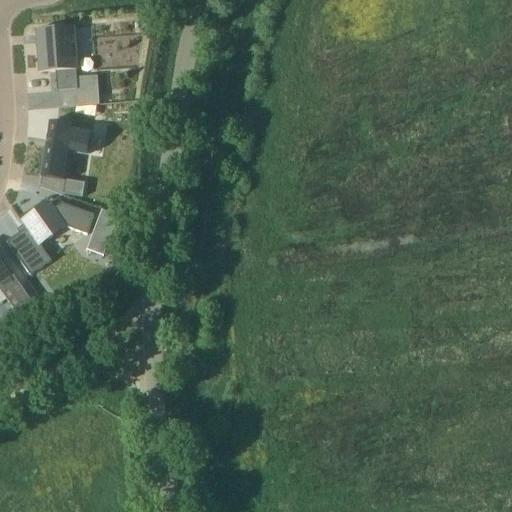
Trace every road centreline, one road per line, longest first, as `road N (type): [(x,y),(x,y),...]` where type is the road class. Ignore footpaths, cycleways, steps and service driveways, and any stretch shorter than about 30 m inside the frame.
road 1 (unclassified): [(173,511),(154,399),(154,288),(203,0)]
road 2 (track): [(0,403),(116,329),(154,288)]
